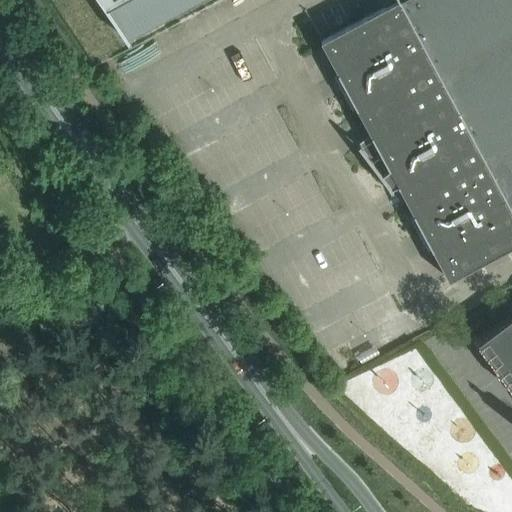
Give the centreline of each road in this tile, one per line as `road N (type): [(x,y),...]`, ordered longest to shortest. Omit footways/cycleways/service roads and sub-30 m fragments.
road 1 (secondary): [(273,411),(0,36)]
road 2 (secondary): [(374,511),(273,411)]
road 3 (track): [(0,273),(129,214)]
road 4 (secondary): [(273,411),(340,511)]
